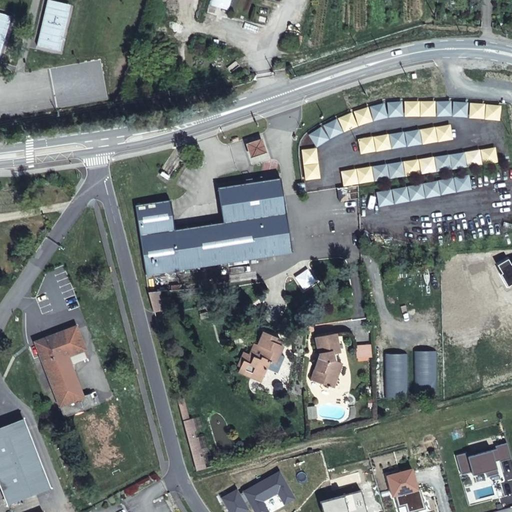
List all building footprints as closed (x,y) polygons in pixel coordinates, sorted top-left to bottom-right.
[(0,23),(0,42),(9,45),(13,27),(0,23)] [(9,45),(0,42),(0,70),(3,71),(9,45)] [(260,140),(244,145),(248,158),(265,153),(260,140)] [(137,209),(148,275),(293,250),(281,177),(219,188),(225,222),(177,232),(171,203),(137,209)] [(309,192),(307,181),(297,182),(299,194),(309,192)] [(349,199),(347,186),(339,188),(341,200),(349,199)] [(160,289),(148,293),(153,311),(164,308),(160,289)] [(84,351),(76,329),(37,344),(60,407),(59,407),(64,419),(100,405),(97,397),(92,399),(90,395),(82,398),(66,358),(84,351)] [(312,378),(330,383),(334,372),(338,373),(343,359),(335,356),(334,350),(341,348),(337,329),(316,333),(320,351),(323,350),(323,354),(322,357),(319,358),(312,378)] [(253,370),(263,373),(267,366),(269,358),(272,358),(276,350),(279,351),(283,343),(279,341),(283,334),(267,330),(263,330),(254,353),(244,349),(239,364),(241,365),(240,369),(251,374),(253,370)] [(285,344),(283,343),(279,351),(276,350),(272,358),(269,358),(267,366),(276,368),(285,344)] [(334,372),(330,383),(334,385),(338,373),(334,372)] [(191,420),(185,399),(177,401),(183,422),(191,420)] [(191,420),(183,422),(184,428),(196,474),(208,470),(194,419),(191,420)] [(23,421),(0,430),(0,489),(6,507),(50,490),(23,421)] [(466,457),(456,460),(461,478),(471,475),(472,479),(485,475),(486,480),(498,477),(494,464),(498,463),(499,465),(510,462),(505,446),(495,449),(495,453),(467,461),(466,457)] [(411,473),(386,480),(391,499),(394,499),(397,511),(405,509),(405,511),(424,511),(421,500),(419,500),(411,473)]
